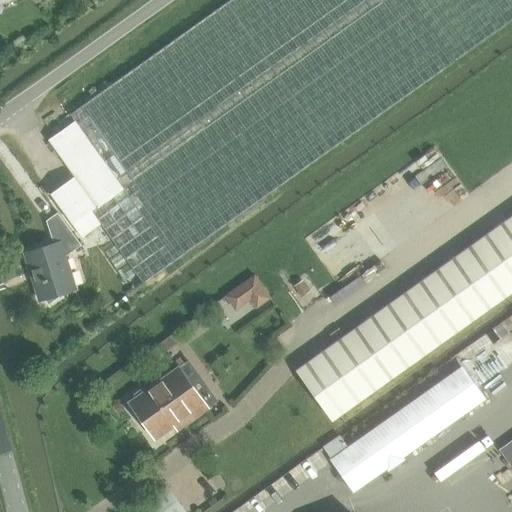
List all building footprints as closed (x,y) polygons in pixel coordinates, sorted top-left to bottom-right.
[(511,0),(231,0),(71,115),(76,122),(124,189),(93,211),(144,285),(511,21),(511,0)] [(124,189),(76,122),(49,141),(75,177),(51,194),(73,225),(93,211),(124,189)] [(26,253),(41,301),(45,300),(49,306),(61,297),(60,295),(75,290),(65,258),(81,246),(58,213),(47,221),(54,244),(26,253)] [(511,292),(511,216),(297,370),(333,420),(511,292)] [(192,420),(208,408),(218,401),(190,360),(148,390),(141,390),(135,394),(132,401),(130,403),(156,439),(189,415),(192,420)] [(354,491),(485,399),(463,368),(333,460),(354,491)] [(184,511),(166,488),(132,511),(184,511)]
